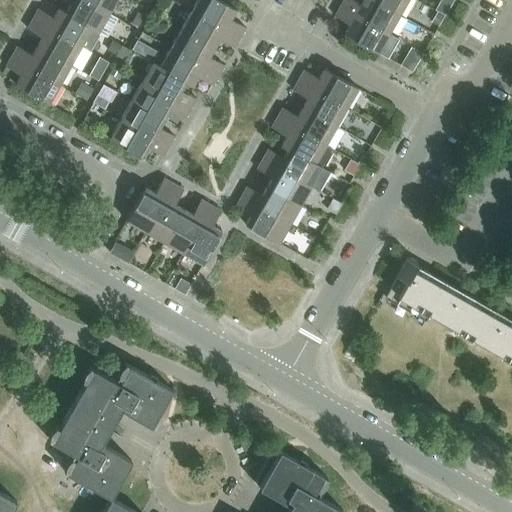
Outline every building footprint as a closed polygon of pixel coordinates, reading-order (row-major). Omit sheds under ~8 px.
[(98,32),(109,12),(87,0),(64,0),(70,3),(66,11),(91,28),(98,32)] [(87,0),(109,12),(116,0),(87,0)] [(220,0),(197,0),(192,10),(240,37),(245,27),(231,19),(236,9),(220,0)] [(353,0),(343,0),(340,6),(389,33),(399,15),(373,0),(363,0),(361,5),(353,0)] [(373,0),(399,15),(407,0),(373,0)] [(389,33),(340,6),(335,16),(350,25),(344,34),(377,53),(389,33)] [(81,46),(91,28),(66,11),(59,7),(53,17),(39,9),(33,19),(81,46)] [(192,10),(181,29),(214,47),(219,39),(234,47),(240,37),(192,10)] [(437,11),(431,22),(439,26),(445,16),(437,11)] [(42,37),(37,46),(70,65),(81,46),(33,19),(27,29),(42,37)] [(214,47),(181,29),(170,47),(218,75),(224,65),(209,56),(214,47)] [(12,56),(60,84),(70,65),(37,46),(32,55),(17,46),(12,56)] [(160,65),(160,66),(186,81),(192,86),(198,76),(213,85),(218,75),(170,47),(160,65)] [(411,47),(406,56),(418,62),(423,54),(411,47)] [(60,84),(12,56),(6,66),(21,75),(15,84),(49,103),(60,84)] [(160,65),(153,61),(142,81),(190,108),(196,98),(181,90),(186,81),(160,66),(160,65)] [(304,70),(299,80),(347,107),(358,88),(325,69),(319,78),(304,70)] [(308,98),(303,107),(336,126),(347,107),(299,80),(293,90),(308,98)] [(131,100),(165,119),(170,110),(184,118),(190,108),(142,81),(131,100)] [(98,95),(93,103),(102,108),(106,100),(98,95)] [(121,118),(169,146),(175,136),(160,127),(165,119),(131,100),(121,118)] [(277,117),(325,145),(336,126),(303,107),(298,116),(283,107),(277,117)] [(281,145),(288,149),(314,163),(315,163),(325,145),(277,117),(271,127),(286,136),(281,145)] [(169,146),(121,118),(110,138),(143,157),(148,147),(163,156),(169,146)] [(263,159),(311,186),(322,167),(315,163),(314,163),(288,149),(283,157),(268,149),(263,159)] [(267,186),(300,205),(311,186),(263,159),(257,169),(272,177),(267,186)] [(126,221),(146,232),(173,184),(163,178),(155,193),(145,187),(126,221)] [(146,232),(164,242),(183,209),(175,204),(183,189),(173,184),(146,232)] [(241,196),(289,224),(300,205),(267,186),(262,195),(247,186),(241,196)] [(289,224),(241,196),(236,206),(250,215),(245,224),(278,243),(289,224)] [(164,242),(183,253),(210,205),(200,199),(192,214),(183,209),(164,242)] [(210,205),(183,253),(203,264),(222,231),(212,226),(220,211),(210,205)] [(128,261),(133,253),(122,247),(117,255),(128,261)] [(511,325),(414,270),(417,265),(406,259),(396,277),(400,280),(389,300),(429,323),(432,316),(511,361),(511,325)] [(67,473),(110,498),(131,461),(101,443),(120,409),(151,426),(172,390),(128,365),(118,383),(92,368),(51,441),(77,455),(67,473)] [(336,511),(339,508),(313,493),(323,475),(280,451),(259,488),(289,505),(285,511),(336,511)] [(0,511),(10,511),(16,502),(0,492),(0,511)] [(134,511),(110,498),(101,511),(134,511)]
